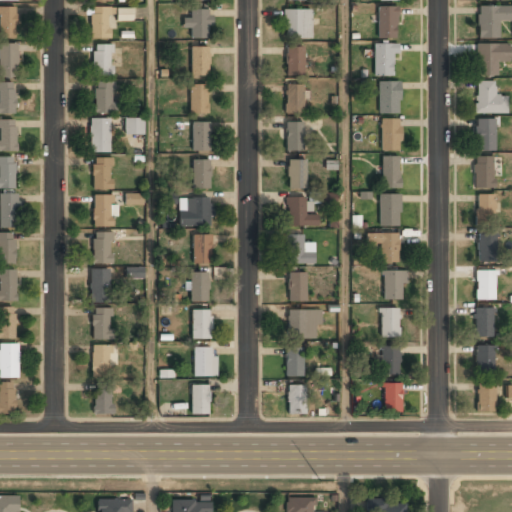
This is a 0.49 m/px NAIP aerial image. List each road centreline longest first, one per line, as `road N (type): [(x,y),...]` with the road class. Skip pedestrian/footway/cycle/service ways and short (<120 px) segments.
road 1 (residential): [(511,426),(0,426)]
road 2 (secondary): [(0,456),(511,456)]
road 3 (residential): [(441,0),(439,456)]
road 4 (residential): [(249,0),(249,426)]
road 5 (residential): [(55,0),(55,426)]
